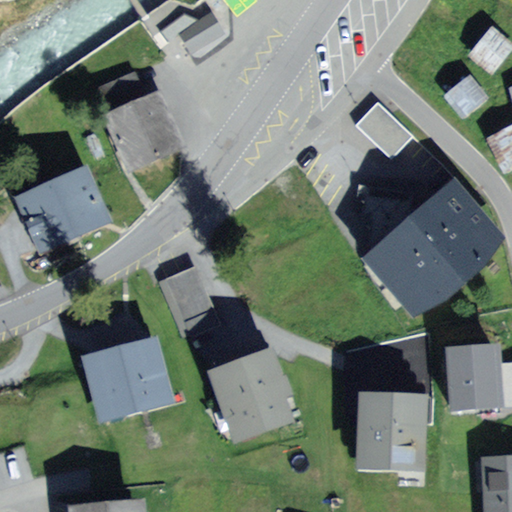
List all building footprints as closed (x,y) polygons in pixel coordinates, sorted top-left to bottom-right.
[(91,163),(16,195),(42,253),(116,221),(91,163)] [(199,264),(162,280),(187,339),(224,324),(199,264)] [(85,354),(102,422),(179,403),(162,334),(85,354)] [(300,423),(281,348),(214,365),(233,440),(300,423)] [(362,389),(359,468),(429,470),(432,392),(362,389)] [(26,445),(0,452),(0,487),(35,478),(26,445)] [(72,511),(149,511),(150,498),(72,500),(72,511)]
